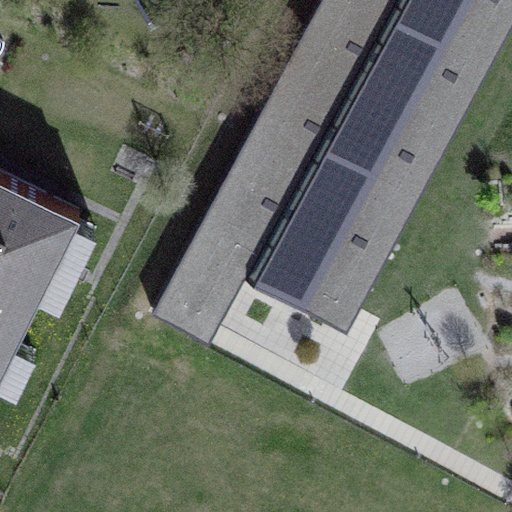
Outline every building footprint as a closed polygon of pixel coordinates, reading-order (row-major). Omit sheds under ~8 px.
[(320,0),(152,311),(191,332),(229,262),(246,271),(244,275),(313,312),(331,281),(350,291),(402,194),(383,184),(395,162),(414,172),(467,76),(447,65),(459,43),(479,54),(507,0),(320,0)] [(347,330),(511,24),(511,0),(507,0),(479,54),(459,43),(447,65),(467,76),(414,172),(395,162),(383,184),(402,194),(350,291),(331,281),(313,312),(347,330)] [(74,218),(78,210),(0,170),(0,365),(12,341),(37,291),(74,218)] [(37,291),(51,297),(87,225),(74,218),(37,291)] [(191,332),(209,341),(244,275),(246,271),(229,262),(191,332)] [(0,365),(0,388),(4,390),(26,347),(12,341),(0,365)]
